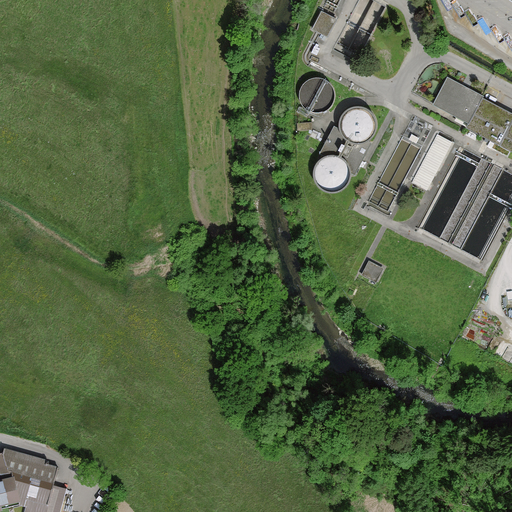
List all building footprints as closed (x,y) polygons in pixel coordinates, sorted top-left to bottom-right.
[(337,18),(323,10),(313,30),(327,37),(337,18)] [(483,93),(447,75),(433,101),(469,120),(481,96),(483,93)] [(511,112),(481,96),(469,120),(466,125),(511,149),(511,112)] [(312,121),(297,122),(297,130),(312,129),(312,121)] [(383,267),(369,260),(361,274),(376,282),(383,267)] [(9,450),(0,453),(0,472),(3,483),(0,483),(0,507),(27,501),(24,511),(60,511),(68,490),(53,485),(59,463),(9,450)]
